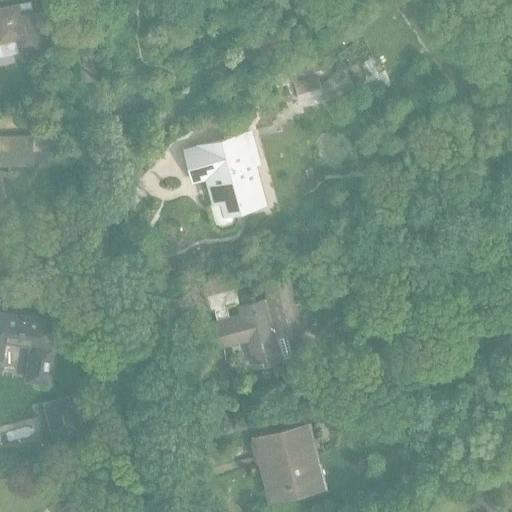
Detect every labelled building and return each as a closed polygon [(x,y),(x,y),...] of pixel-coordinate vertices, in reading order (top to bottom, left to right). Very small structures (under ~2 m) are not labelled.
[(0,7),(0,50),(1,53),(39,45),(29,1),(0,7)] [(249,179),(256,177),(253,163),(257,162),(249,132),(184,149),(192,180),(205,176),(208,188),(216,186),(220,200),(208,203),(214,223),(220,227),(231,224),(235,217),(233,211),(241,208),(240,205),(243,201),(254,198),(249,179)] [(0,163),(30,163),(30,135),(0,135),(0,163)] [(273,336),(302,328),(287,272),(262,279),(267,297),(239,305),(234,286),(206,294),(210,308),(213,308),(216,319),(213,320),(219,346),(246,339),(253,366),(279,359),(273,336)] [(52,346),(51,346),(54,320),(0,312),(0,357),(0,358),(3,340),(31,344),(26,378),(47,382),(52,346)] [(73,393),(42,401),(51,440),(82,432),(73,393)] [(254,438),(269,496),(320,483),(305,424),(254,438)] [(86,511),(71,497),(56,511),(86,511)]
